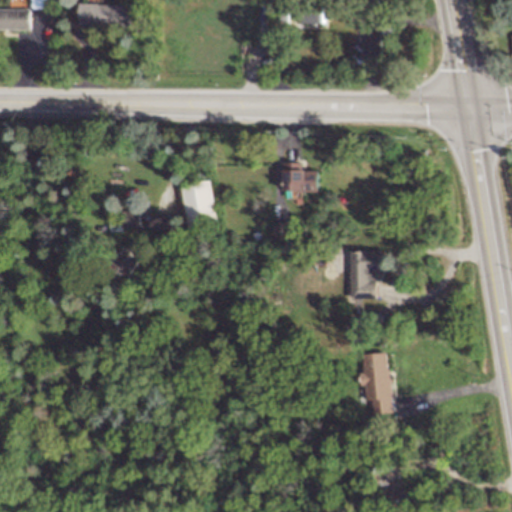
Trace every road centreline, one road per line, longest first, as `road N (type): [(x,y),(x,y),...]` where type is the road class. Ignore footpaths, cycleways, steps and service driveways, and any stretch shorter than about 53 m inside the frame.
road 1 (tertiary): [(511,110),(0,102)]
road 2 (primary): [(511,363),(449,0)]
